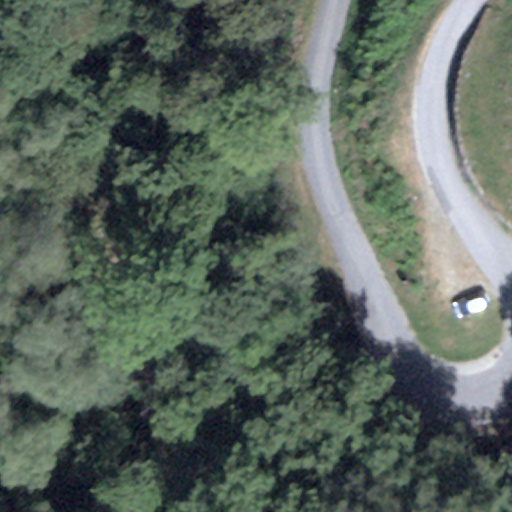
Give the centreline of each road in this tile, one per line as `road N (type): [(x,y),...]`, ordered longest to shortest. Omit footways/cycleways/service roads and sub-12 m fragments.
road 1 (unclassified): [(511,380),(469,400),(433,393),(406,370),(323,193),(306,127),(328,0)]
road 2 (unclassified): [(477,0),(433,82),(430,122),(442,165),(511,274)]
